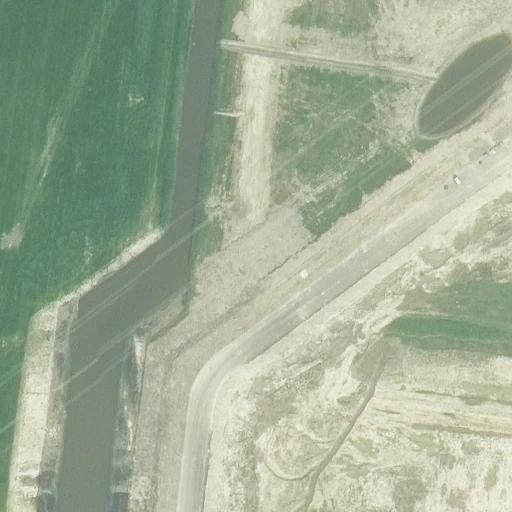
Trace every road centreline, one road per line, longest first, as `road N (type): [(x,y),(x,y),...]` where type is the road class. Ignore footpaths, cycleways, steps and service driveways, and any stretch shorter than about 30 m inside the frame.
road 1 (unclassified): [(203,383),(511,156)]
road 2 (unclassified): [(188,511),(203,383)]
